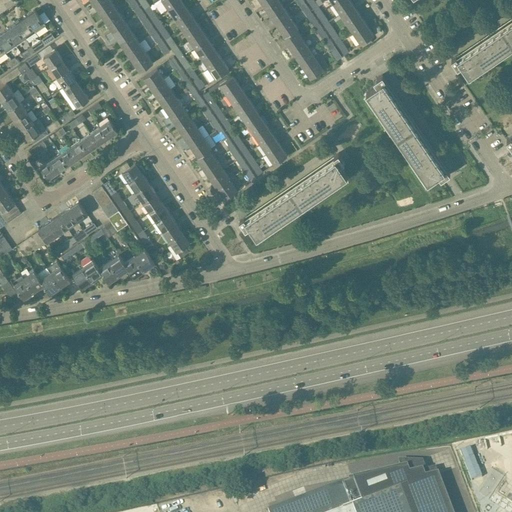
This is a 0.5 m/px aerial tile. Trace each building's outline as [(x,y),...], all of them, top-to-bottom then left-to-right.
[(113,1),(111,0),(92,0),(99,10),(113,1)] [(135,0),(130,4),(137,14),(142,10),(135,0)] [(188,8),(182,0),(178,0),(168,7),(175,17),(188,8)] [(284,6),(280,0),(272,0),(264,6),(271,15),(284,6)] [(304,0),(296,0),(303,9),(308,5),(304,0)] [(311,4),(317,14),(322,11),(318,5),(322,2),(320,0),(316,0),(316,1),(311,4)] [(351,0),(338,0),(334,3),(341,13),(354,4),(351,0)] [(106,20),(119,11),(113,1),(99,10),(106,20)] [(151,18),(157,15),(150,4),(145,8),(151,18)] [(361,14),(354,4),(341,13),(347,23),(360,14),(361,14)] [(315,15),(308,5),(303,9),(310,19),(315,15)] [(278,25),(291,16),(284,6),(271,15),(278,25)] [(175,17),(181,27),(195,18),(188,8),(175,17)] [(36,32),(46,25),(35,9),(25,16),(36,32)] [(142,10),(137,14),(143,24),(149,21),(142,10)] [(126,21),(119,11),(106,20),(113,30),(126,21)] [(324,24),(329,20),(322,11),(317,14),(324,24)] [(360,29),(367,23),(361,14),(360,14),(347,23),(354,33),(360,29)] [(158,28),(163,25),(157,15),(151,18),(158,28)] [(322,26),(315,15),(310,19),(317,29),(322,26)] [(36,32),(25,16),(16,23),(26,39),(36,32)] [(298,26),(291,16),(278,25),(285,36),(298,26)] [(202,28),(195,18),(181,27),(188,37),(202,28)] [(331,34),(336,31),(329,20),(324,24),(331,34)] [(511,20),(461,55),(459,53),(451,58),(458,67),(462,64),(469,75),(511,45),(511,20)] [(119,40),(133,31),(126,21),(113,30),(119,40)] [(149,21),(143,24),(150,33),(155,30),(149,21)] [(26,39),(16,23),(5,30),(16,46),(26,39)] [(374,34),(367,23),(360,29),(354,33),(361,43),(374,34)] [(165,38),(170,35),(163,25),(158,28),(165,38)] [(283,37),(290,47),(304,38),(297,28),(298,27),(298,26),(285,36),(283,37)] [(328,35),(322,26),(317,29),(323,39),(328,35)] [(188,37),(195,47),(209,38),(202,28),(188,37)] [(16,46),(5,30),(0,33),(0,42),(6,52),(16,46)] [(155,30),(150,33),(156,43),(162,40),(155,30)] [(139,40),(133,31),(119,40),(126,49),(139,40)] [(331,34),(338,44),(342,40),(336,31),(331,34)] [(44,44),(54,38),(50,32),(41,39),(44,44)] [(172,48),(177,45),(170,35),(165,38),(172,48)] [(335,45),(328,35),(323,39),(330,49),(335,45)] [(215,47),(209,38),(195,47),(202,57),(215,47)] [(310,48),(304,38),(290,47),(297,57),(310,48)] [(146,50),(139,40),(126,49),(132,59),(146,50)] [(162,40),(156,43),(163,53),(168,50),(162,40)] [(349,51),(343,41),(342,40),(338,44),(344,54),(349,51)] [(179,58),(184,55),(177,45),(172,48),(179,58)] [(330,49),(337,59),(342,56),(336,46),(330,49)] [(222,57),(215,47),(202,57),(208,67),(222,57)] [(44,56),(50,66),(62,58),(55,48),(44,56)] [(317,58),(310,48),(297,57),(303,67),(317,58)] [(139,70),(153,60),(146,50),(132,59),(139,70)] [(26,61),(29,66),(41,58),(37,53),(26,61)] [(185,68),(190,64),(184,55),(179,58),(185,68)] [(172,56),(167,59),(174,69),(179,66),(172,56)] [(229,67),(222,57),(208,67),(215,77),(229,67)] [(69,68),(62,58),(50,66),(57,76),(69,68)] [(324,68),(317,58),(303,67),(310,77),(324,68)] [(18,66),(22,72),(22,73),(30,67),(29,66),(26,61),(22,64),(18,66)] [(192,78),(197,74),(190,64),(185,68),(192,78)] [(1,78),(5,83),(7,81),(7,82),(22,72),(18,66),(17,67),(1,78)] [(157,66),(144,75),(150,85),(164,76),(157,66)] [(179,66),(174,69),(181,79),(186,75),(179,66)] [(64,86),(76,78),(69,68),(57,76),(64,86)] [(150,85),(157,95),(170,86),(175,83),(168,73),(164,76),(150,85)] [(211,91),(220,85),(226,92),(239,83),(233,73),(219,82),(218,80),(208,87),(211,91)] [(192,78),(199,88),(204,84),(197,74),(192,78)] [(376,84),(366,91),(428,182),(438,175),(441,180),(451,173),(445,166),(443,167),(386,83),(388,82),(383,74),(374,80),(376,84)] [(186,75),(181,79),(188,89),(193,86),(186,75)] [(82,87),(76,78),(64,86),(70,96),(82,87)] [(0,85),(0,96),(2,99),(13,91),(7,82),(7,81),(5,83),(0,85)] [(246,93),(239,83),(226,92),(233,102),(246,93)] [(177,96),(170,86),(157,95),(164,105),(177,96)] [(193,86),(188,89),(194,99),(200,96),(193,86)] [(82,87),(70,96),(78,107),(90,98),(82,87)] [(209,104),(215,100),(208,90),(202,94),(209,104)] [(20,101),(13,91),(2,99),(8,109),(20,101)] [(253,103),(246,93),(233,102),(240,112),(253,103)] [(170,115),(184,106),(177,96),(164,105),(170,115)] [(200,96),(194,99),(201,109),(206,106),(200,96)] [(216,114),(222,110),(215,100),(209,104),(216,114)] [(15,119),(27,111),(20,101),(8,109),(15,119)] [(99,102),(89,109),(92,114),(103,107),(99,102)] [(260,113),(253,103),(240,112),(246,122),(260,113)] [(62,109),(59,104),(54,107),(57,113),(62,109)] [(191,116),(184,106),(170,115),(177,125),(191,116)] [(206,106),(201,109),(208,119),(213,116),(206,106)] [(64,122),(76,114),(72,109),(60,117),(64,122)] [(223,124),(228,120),(222,110),(216,114),(223,124)] [(22,129),(33,121),(27,111),(15,119),(13,121),(16,126),(19,124),(22,129)] [(267,123),(260,113),(246,122),(254,133),(267,123)] [(197,126),(191,116),(177,125),(184,135),(197,126)] [(213,116),(208,119),(215,129),(220,125),(213,116)] [(33,121),(22,129),(29,139),(32,144),(48,133),(38,118),(33,121)] [(61,124),(57,119),(46,127),(49,132),(61,124)] [(110,119),(100,125),(108,137),(118,130),(110,119)] [(230,134),(235,130),(228,120),(223,124),(230,134)] [(274,133),(267,123),(254,133),(260,142),(274,133)] [(98,144),(108,137),(100,125),(90,132),(98,144)] [(220,125),(215,129),(222,140),(227,136),(220,125)] [(191,145),(204,136),(197,126),(184,135),(191,145)] [(237,144),(242,140),(235,130),(230,134),(237,144)] [(80,139),(88,151),(98,144),(90,132),(80,139)] [(281,143),(274,133),(260,142),(267,152),(281,143)] [(211,147),(204,136),(191,145),(198,155),(209,148),(211,147)] [(226,145),(229,150),(234,146),(227,136),(222,140),(219,142),(223,147),(226,145)] [(78,157),(88,151),(80,139),(70,145),(78,157)] [(244,154),(249,150),(242,140),(237,144),(244,154)] [(43,148),(39,143),(29,150),(33,155),(43,148)] [(281,143),(267,152),(274,162),(288,153),(281,143)] [(60,152),(68,164),(78,157),(70,145),(60,152)] [(234,146),(229,150),(235,160),(241,156),(234,146)] [(203,167),(216,158),(209,148),(198,155),(196,157),(203,167)] [(250,163),(256,160),(249,150),(244,154),(250,163)] [(58,170),(68,164),(60,152),(51,159),(58,170)] [(247,215),(239,220),(246,229),(250,226),(257,237),(348,175),(340,164),(345,161),(339,152),(331,157),(333,159),(249,217),(247,215)] [(241,156),(235,160),(242,169),(247,166),(241,156)] [(223,168),(216,158),(203,167),(209,177),(223,168)] [(58,170),(51,159),(40,166),(48,178),(58,170)] [(250,163),(257,174),(263,170),(256,160),(250,163)] [(122,171),(129,181),(142,172),(145,171),(142,166),(140,168),(135,162),(122,171)] [(249,179),(254,176),(247,166),(242,169),(249,179)] [(230,178),(223,168),(209,177),(216,187),(230,178)] [(149,182),(142,172),(129,181),(136,191),(149,182)] [(235,174),(230,178),(216,187),(223,197),(242,184),(235,174)] [(111,194),(116,190),(109,180),(104,183),(111,194)] [(142,201),(156,192),(149,182),(136,191),(142,201)] [(91,192),(95,197),(105,190),(101,185),(91,192)] [(108,195),(105,190),(95,197),(98,202),(108,195)] [(118,203),(123,200),(116,190),(111,194),(118,203)] [(14,202),(8,192),(0,197),(0,212),(14,202)] [(163,202),(156,192),(142,201),(149,211),(163,202)] [(108,195),(98,202),(102,207),(111,200),(108,195)] [(111,200),(102,207),(105,212),(115,205),(111,200)] [(124,213),(129,210),(123,200),(118,203),(124,213)] [(88,214),(78,201),(69,207),(78,221),(88,214)] [(156,221),(170,212),(163,202),(149,211),(156,221)] [(108,217),(118,210),(115,205),(105,212),(108,217)] [(68,227),(78,221),(69,207),(59,214),(68,227)] [(121,214),(118,210),(108,217),(111,221),(121,214)] [(124,213),(131,224),(136,220),(129,210),(124,213)] [(176,222),(170,212),(156,221),(163,231),(176,222)] [(58,234),(68,227),(59,214),(49,221),(58,234)] [(121,214),(111,221),(118,231),(128,224),(121,214)] [(138,233),(143,230),(136,220),(131,224),(138,233)] [(47,242),(58,234),(49,221),(38,228),(47,242)] [(118,231),(111,221),(101,228),(104,232),(108,238),(118,231)] [(97,228),(93,222),(83,229),(87,234),(97,228)] [(183,232),(176,222),(163,231),(170,241),(183,232)] [(104,232),(101,228),(99,230),(91,235),(94,239),(104,232)] [(77,241),(87,234),(83,229),(74,235),(77,241)] [(138,233),(145,243),(150,240),(143,230),(138,233)] [(44,242),(37,232),(32,235),(39,245),(44,242)] [(190,242),(183,232),(170,241),(180,257),(189,251),(185,245),(190,242)] [(32,235),(27,238),(34,249),(35,250),(45,244),(44,242),(39,245),(32,235)] [(67,248),(77,241),(74,235),(64,242),(67,248)] [(81,242),(84,246),(94,239),(91,235),(81,242)] [(0,249),(8,243),(5,238),(0,241),(0,249)] [(34,249),(27,238),(22,242),(29,252),(34,249)] [(152,253),(157,250),(150,240),(145,243),(152,253)] [(24,255),(29,252),(22,242),(17,245),(24,255)] [(57,255),(67,248),(64,242),(53,249),(57,255)] [(81,242),(71,249),(74,253),(84,246),(81,242)] [(12,249),(8,243),(0,249),(0,252),(2,255),(12,249)] [(71,249),(61,256),(64,260),(74,253),(71,249)] [(155,264),(145,249),(135,255),(145,270),(155,264)] [(152,253),(159,264),(164,260),(157,250),(152,253)] [(119,276),(129,269),(125,262),(119,254),(109,261),(119,276)] [(134,277),(145,270),(135,255),(125,262),(129,269),(134,277)] [(93,281),(103,274),(99,267),(93,259),(83,265),(93,281)] [(50,272),(60,286),(70,279),(57,261),(47,268),(50,272)] [(109,283),(119,276),(109,261),(99,267),(103,274),(109,283)] [(83,287),(93,281),(83,265),(73,272),(83,287)] [(34,291),(44,284),(40,278),(34,269),(24,276),(34,291)] [(0,278),(3,284),(8,281),(1,270),(0,270),(0,278)] [(60,286),(50,272),(40,278),(44,284),(50,293),(60,286)] [(11,278),(24,297),(34,291),(24,276),(23,274),(17,278),(15,275),(11,278)] [(8,281),(3,284),(2,285),(10,296),(16,292),(8,281)] [(471,481),(482,477),(471,448),(460,452),(471,481)] [(268,511),(451,511),(438,476),(425,478),(423,472),(410,474),(407,468),(353,479),(362,503),(352,507),(343,482),(268,511)]
